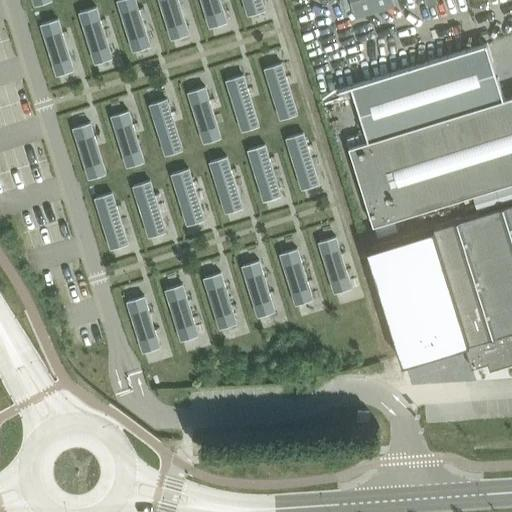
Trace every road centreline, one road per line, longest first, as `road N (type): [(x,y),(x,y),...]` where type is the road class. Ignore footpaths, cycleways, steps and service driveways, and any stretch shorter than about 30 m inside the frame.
road 1 (track): [(280,0),(391,354)]
road 2 (secondary): [(255,511),(511,492)]
road 3 (secondary): [(255,511),(127,474)]
road 4 (secondary): [(72,423),(0,322)]
